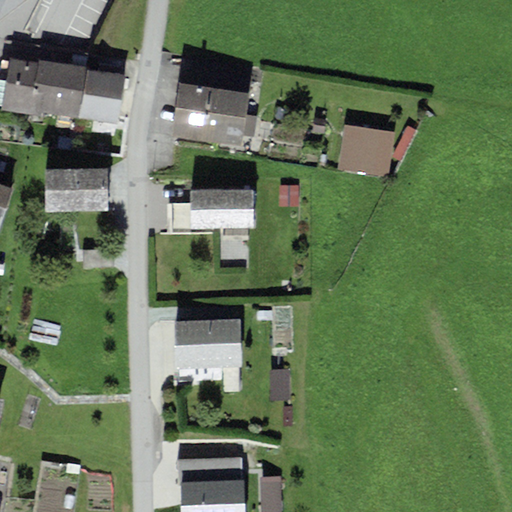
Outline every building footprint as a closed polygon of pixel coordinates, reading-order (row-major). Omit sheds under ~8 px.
[(40,60),(39,62),(10,57),(2,109),(41,116),(42,110),(80,117),(88,68),(40,60)] [(118,123),(127,75),(88,68),(80,117),(118,123)] [(183,68),(172,136),(242,147),(253,79),(183,68)] [(396,132),(345,125),(339,168),(389,176),(396,132)] [(109,169),(44,169),(45,212),(109,212),(109,169)] [(14,187),(0,182),(0,207),(7,209),(14,187)] [(299,185),(280,186),(280,205),(299,205),(299,185)] [(253,191),(191,192),(191,230),(254,229),(253,191)] [(240,319),(175,321),(176,368),(242,366),(240,319)] [(290,399),(289,370),(271,370),(271,400),(290,399)] [(180,482),(243,480),(242,457),(179,460),(180,482)] [(281,511),(281,476),(261,476),(262,511),(281,511)] [(180,482),(180,511),(243,511),(243,480),(180,482)]
